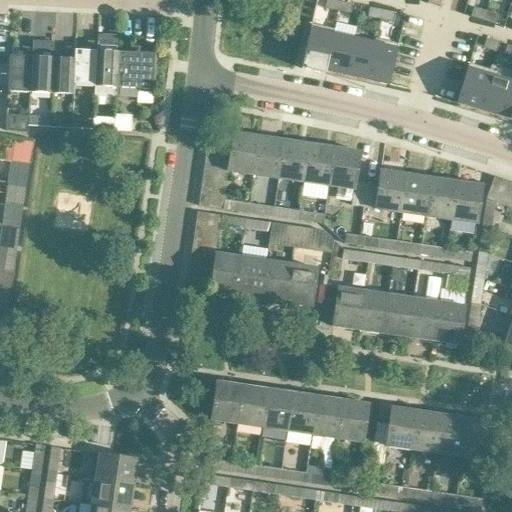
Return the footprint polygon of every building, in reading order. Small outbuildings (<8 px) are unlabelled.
[(337,12),(340,2),(329,0),(326,0),(325,9),(337,12)] [(352,5),(340,2),(337,12),(350,14),(352,5)] [(367,18),(380,20),(382,10),(369,8),(367,18)] [(470,17),(482,21),(485,12),(473,8),(470,17)] [(382,10),(380,20),(393,23),(395,13),(394,13),(382,10)] [(485,12),(482,21),(494,25),(495,25),(498,16),(485,12)] [(332,35),(324,71),(345,76),(353,40),(356,28),(335,24),(334,30),(333,35),(332,35)] [(332,35),(333,35),(334,30),(311,25),(301,69),(324,75),(324,71),(332,35)] [(116,98),(117,88),(118,53),(119,37),(97,35),(97,42),(94,87),(93,97),(116,98)] [(374,39),(373,44),(374,44),(366,80),(388,86),(388,84),(397,45),(374,39)] [(498,43),(486,39),(483,48),(495,52),(498,43)] [(374,44),(373,44),(353,40),(345,76),(366,80),(374,44)] [(31,48),(28,93),(49,94),(51,58),(53,59),(54,42),(32,41),(32,48),(31,48)] [(72,86),(94,87),(97,42),(87,42),(87,51),(75,50),(72,86)] [(118,53),(117,88),(138,89),(137,92),(153,93),(153,91),(156,45),(131,44),(130,53),(118,53)] [(7,92),(28,93),(31,48),(22,48),(22,57),(9,56),(7,92)] [(53,59),(51,58),(49,94),(71,95),(72,86),(75,50),(65,50),(65,59),(53,59)] [(489,70),(468,64),(457,103),(456,104),(478,111),(490,71),(489,70)] [(490,71),(478,111),(499,117),(511,77),(511,76),(511,72),(490,66),(489,70),(490,71)] [(511,77),(499,117),(511,121),(511,77)] [(25,134),(26,117),(6,116),(5,131),(25,134)] [(46,128),(47,119),(44,118),(26,117),(25,134),(28,134),(28,127),(46,128)] [(46,128),(69,129),(69,120),(47,119),(46,128)] [(91,130),(92,122),(69,120),(69,129),(91,130)] [(113,131),(113,123),(97,121),(97,122),(92,122),(91,130),(113,131)] [(113,123),(113,131),(131,132),(131,123),(114,121),(113,123)] [(227,172),(251,176),(257,137),(233,134),(232,139),(230,139),(229,151),(228,163),(227,172)] [(208,136),(207,147),(229,151),(230,139),(209,136),(208,136)] [(283,141),(257,137),(251,176),(277,180),(283,141)] [(11,163),(28,165),(32,143),(14,140),(11,163)] [(309,145),(283,141),(277,180),(303,183),(309,145)] [(304,184),(302,197),(326,201),(328,187),(329,187),(335,149),(309,145),(303,183),(304,184)] [(207,147),(205,159),(228,163),(229,151),(207,147)] [(351,151),(335,149),(329,187),(351,190),(353,191),(351,200),(350,207),(351,207),(363,209),(367,184),(354,182),(359,152),(351,151)] [(205,159),(203,171),(227,175),(227,172),(228,163),(205,159)] [(11,163),(8,183),(25,186),(28,165),(11,163)] [(203,171),(201,183),(225,187),(227,175),(203,171)] [(363,209),(399,214),(405,175),(380,171),(378,186),(367,184),(363,209)] [(431,179),(405,175),(399,214),(425,218),(431,179)] [(506,181),(494,177),(486,199),(496,203),(497,204),(506,181)] [(431,179),(425,218),(451,221),(457,183),(431,179)] [(511,183),(506,181),(497,204),(508,208),(511,198),(511,183)] [(5,205),(22,208),(25,186),(8,183),(5,205)] [(201,183),(200,195),(223,198),(225,187),(201,183)] [(475,225),(481,186),(457,183),(451,221),(475,225)] [(200,195),(198,207),(221,210),(223,201),(223,198),(200,195)] [(486,200),(482,226),(492,228),(496,203),(486,199),(486,200)] [(223,201),(221,210),(246,214),(247,204),(223,201)] [(247,204),(246,214),(272,217),(273,208),(247,204)] [(2,226),(19,228),(22,208),(5,205),(2,226)] [(273,208),(272,217),(298,221),(299,212),(273,208)] [(324,215),(299,212),(298,221),(323,225),(324,215)] [(197,213),(196,225),(219,229),(220,226),(221,216),(197,213)] [(220,226),(245,229),(246,220),(221,216),(220,226)] [(246,220),(245,229),(270,233),(271,223),(246,220)] [(271,223),(270,233),(295,237),(296,227),(271,223)] [(196,225),(194,237),(218,241),(219,229),(196,225)] [(0,238),(0,248),(16,250),(19,228),(2,226),(0,238)] [(482,226),(478,252),(488,253),(492,228),(482,226)] [(296,227),(295,237),(320,240),(322,231),(296,227)] [(343,237),(342,242),(342,244),(357,246),(359,237),(343,234),(343,237)] [(194,237),(192,249),(216,252),(218,241),(194,237)] [(359,237),(357,246),(394,251),(395,242),(377,239),(359,237)] [(419,255),(421,246),(395,242),(394,251),(419,255)] [(447,250),(421,246),(419,255),(445,259),(447,250)] [(0,269),(13,271),(16,250),(0,248),(0,269)] [(192,249),(190,261),(214,264),(215,254),(216,252),(192,249)] [(339,259),(351,261),(367,263),(369,254),(341,250),(340,254),(339,259)] [(470,263),(471,254),(447,250),(445,259),(470,263)] [(478,252),(474,277),(484,278),(488,253),(478,252)] [(210,293),(235,296),(241,258),(215,254),(214,264),(212,276),(211,287),(210,293)] [(369,254),(367,263),(392,267),(394,258),(369,254)] [(260,300),(266,262),(241,258),(235,296),(260,300)] [(394,258),(392,267),(417,271),(418,261),(394,258)] [(190,261),(188,272),(212,276),(214,264),(190,261)] [(418,261),(417,271),(442,274),(443,265),(418,261)] [(260,300),(285,304),(291,265),(266,262),(260,300)] [(285,304),(311,307),(316,269),(291,265),(285,304)] [(443,265),(442,274),(468,278),(469,269),(443,265)] [(0,290),(10,292),(13,271),(0,269),(0,290)] [(212,276),(188,272),(187,284),(211,287),(212,276)] [(474,277),(470,302),(480,304),(484,278),(474,277)] [(337,289),(332,327),(351,330),(357,331),(363,293),(337,289)] [(0,314),(6,315),(10,292),(0,290),(0,314)] [(363,293),(357,331),(382,334),(388,296),(363,292),(363,293)] [(388,296),(382,334),(407,338),(413,299),(388,296)] [(413,299),(407,338),(432,341),(438,303),(413,299)] [(480,304),(470,302),(466,330),(476,331),(480,304)] [(438,303),(432,341),(458,345),(464,307),(438,303)] [(242,386),(217,382),(211,421),(236,425),(242,386)] [(267,390),(242,386),(236,425),(261,429),(267,390)] [(292,393),(267,390),(261,429),(286,432),(292,393)] [(317,397),(292,393),(286,432),(311,436),(317,397)] [(342,401),(317,397),(311,436),(336,440),(342,401)] [(351,402),(342,401),(336,440),(351,442),(362,443),(368,405),(351,402)] [(385,447),(411,451),(417,412),(391,408),(385,447)] [(441,415),(417,412),(411,451),(436,454),(441,415)] [(436,454),(461,458),(466,419),(441,415),(436,454)] [(492,423),(466,419),(461,458),(486,462),(492,423)] [(35,446),(32,470),(41,472),(45,447),(35,446)] [(51,448),(47,473),(56,475),(60,450),(60,449),(51,448)] [(133,486),(137,461),(98,455),(94,480),(133,486)] [(205,459),(204,468),(204,469),(229,472),(231,463),(205,459)] [(256,467),(231,463),(229,472),(254,476),(256,467)] [(279,480),(281,471),(256,467),(254,476),(279,480)] [(41,472),(32,470),(28,496),(37,497),(41,472)] [(306,474),(281,471),(279,480),(304,484),(306,474)] [(56,475),(47,473),(43,498),(52,500),(56,475)] [(329,487),(331,478),(306,474),(304,484),(329,487)] [(202,484),(227,488),(229,479),(203,475),(202,484)] [(351,481),(331,478),(329,487),(366,493),(368,483),(351,481)] [(254,482),(229,479),(227,488),(252,491),(254,482)] [(94,480),(91,505),(129,511),(133,486),(94,480)] [(252,491),(277,495),(279,486),(254,482),(252,491)] [(366,493),(404,498),(405,489),(368,483),(366,493)] [(302,489),(279,486),(277,495),(300,499),(302,489)] [(430,493),(405,489),(404,498),(429,502),(430,493)] [(316,491),(314,501),(352,506),(353,497),(316,491)] [(455,496),(430,493),(429,502),(454,506),(455,496)] [(34,511),(37,497),(28,496),(25,511),(34,511)] [(481,500),(480,500),(455,496),(454,506),(479,509),(481,500)] [(352,506),(377,510),(378,500),(353,497),(352,506)] [(50,511),(52,500),(43,498),(40,511),(50,511)] [(401,511),(403,504),(378,500),(377,510),(392,511),(401,511)]
